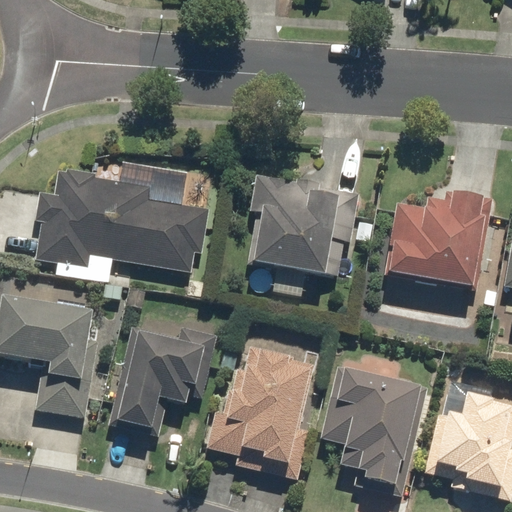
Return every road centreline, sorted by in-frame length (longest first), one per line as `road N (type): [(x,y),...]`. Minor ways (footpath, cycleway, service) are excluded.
road 1 (residential): [(25,56),(511,94)]
road 2 (residential): [(0,472),(164,511)]
